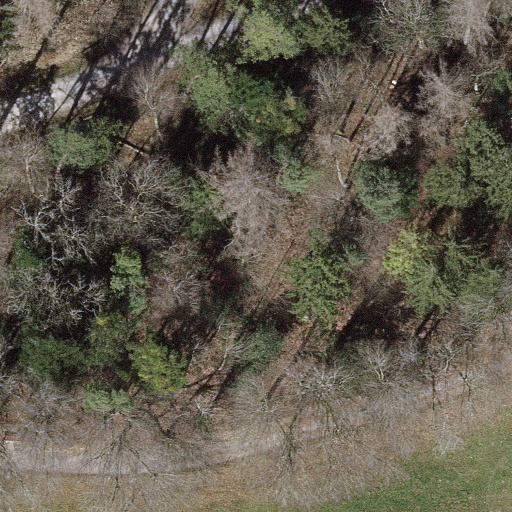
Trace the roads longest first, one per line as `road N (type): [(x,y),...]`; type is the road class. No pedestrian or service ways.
road 1 (track): [(0,460),(197,464),(511,377)]
road 2 (track): [(0,112),(290,0)]
